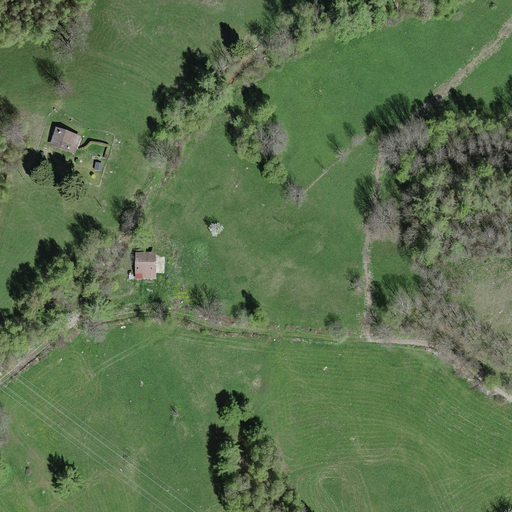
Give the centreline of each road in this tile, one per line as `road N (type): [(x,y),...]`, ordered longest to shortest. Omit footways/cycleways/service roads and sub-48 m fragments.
road 1 (track): [(75,319),(171,312),(220,326),(415,341),(442,349),(511,396)]
road 2 (track): [(372,0),(299,26),(214,87),(180,127),(75,319)]
